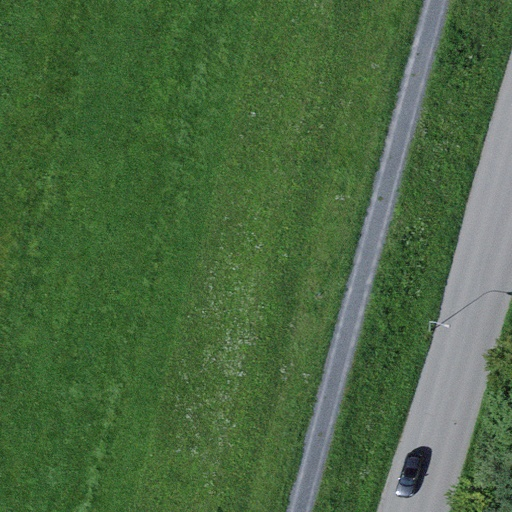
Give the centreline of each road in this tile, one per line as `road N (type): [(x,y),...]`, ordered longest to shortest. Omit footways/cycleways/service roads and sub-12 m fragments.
road 1 (track): [(437,0),(300,511)]
road 2 (residential): [(511,206),(425,511)]
